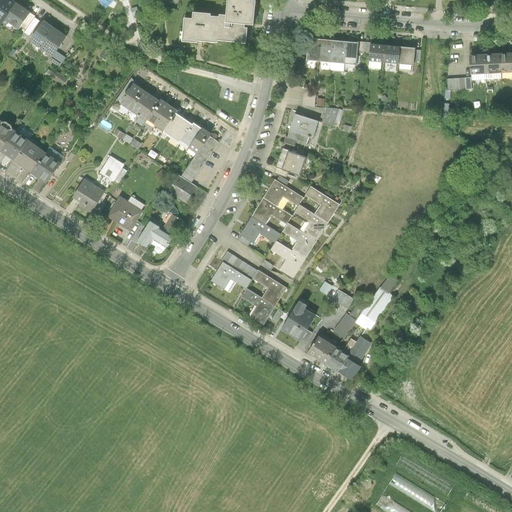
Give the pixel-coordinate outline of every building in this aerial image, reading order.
[(16,3),(12,0),(0,0),(0,25),(0,26),(5,19),(16,3)] [(257,0),(255,0),(228,0),(227,15),(226,22),(245,24),(255,25),(257,0)] [(19,29),(31,13),(16,3),(5,19),(19,29)] [(245,28),(245,24),(226,22),(227,15),(220,14),(220,17),(211,16),(211,14),(193,12),(192,19),(184,18),(182,41),(197,43),(197,41),(218,42),(218,41),(247,43),(248,28),(245,28)] [(56,29),(45,21),(30,42),(41,50),(56,29)] [(53,58),(67,37),(56,29),(41,50),(53,58)] [(306,60),(319,61),(321,39),(308,38),(306,60)] [(333,40),(321,39),(319,61),(331,62),(333,40)] [(346,41),(333,40),(331,62),(344,63),(346,41)] [(358,42),(346,41),(344,63),(356,64),(357,53),(358,42)] [(370,43),(358,42),(357,53),(369,54),(370,44),(370,43)] [(369,61),(383,63),(385,45),(370,44),(369,54),(369,61)] [(399,47),(385,45),(383,63),(398,64),(399,47)] [(414,48),(399,47),(398,64),(413,65),(414,48)] [(106,49),(101,56),(106,60),(111,53),(106,49)] [(511,54),(499,55),(500,72),(511,71),(511,54)] [(499,55),(484,56),(485,73),(500,72),(499,55)] [(470,74),(485,73),(484,56),(469,56),(470,74)] [(67,79),(58,73),(54,79),(63,86),(67,79)] [(471,89),(471,78),(447,80),(448,91),(450,91),(471,89)] [(117,99),(122,103),(134,85),(130,82),(117,99)] [(122,103),(131,109),(144,90),(135,84),(134,85),(122,103)] [(303,88),(302,106),(314,107),(316,89),(303,88)] [(152,96),(144,90),(131,109),(139,115),(152,96)] [(161,102),(152,96),(139,115),(148,120),(150,118),(161,102)] [(150,118),(158,124),(171,105),(163,99),(161,102),(150,118)] [(179,110),(171,105),(158,124),(166,129),(177,113),(179,110)] [(333,126),(339,110),(326,108),(322,122),(333,126)] [(164,132),(173,137),(185,119),(177,113),(166,129),(164,132)] [(293,114),(290,122),(314,130),(317,121),(293,114)] [(193,124),(185,119),(173,137),(181,143),(182,141),(193,124)] [(0,152),(1,154),(3,151),(16,133),(1,122),(0,124),(0,152)] [(182,141),(191,147),(204,128),(195,122),(193,124),(182,141)] [(311,138),(314,130),(290,122),(288,130),(289,130),(308,137),(311,138)] [(191,147),(199,153),(210,136),(212,134),(204,128),(191,147)] [(118,130),(115,134),(122,139),(125,135),(118,130)] [(306,144),(308,137),(289,130),(286,138),(296,141),(306,144)] [(3,151),(18,162),(31,143),(16,133),(3,151)] [(199,153),(182,177),(191,184),(219,142),(210,136),(199,153)] [(294,147),(296,141),(286,138),(285,137),(283,143),(294,147)] [(135,140),(132,144),(138,149),(141,144),(135,140)] [(18,162),(33,173),(47,154),(31,143),(18,162)] [(287,151),(280,170),(287,172),(298,176),(305,157),(287,151)] [(62,165),(47,154),(33,173),(31,176),(47,187),(62,165)] [(111,156),(100,173),(114,182),(125,165),(111,156)] [(146,159),(138,157),(136,166),(145,167),(146,159)] [(285,177),(287,172),(280,170),(276,168),(274,173),(285,177)] [(197,187),(191,184),(182,177),(179,176),(169,191),(186,203),(197,187)] [(279,176),(276,181),(286,187),(289,182),(279,176)] [(104,192),(85,179),(74,196),(82,202),(80,205),(91,212),(104,192)] [(263,198),(276,206),(282,197),(298,206),(298,205),(303,198),(286,187),(276,181),(274,180),(263,198)] [(320,205),(314,215),(327,223),(339,205),(310,187),(305,195),(320,205)] [(143,212),(121,198),(109,216),(131,230),(143,212)] [(251,216),(265,225),(271,215),(286,225),(287,223),(292,216),(276,206),(263,198),(251,216)] [(298,206),(293,214),(308,223),(302,233),(316,242),(327,223),(314,215),(298,205),(298,206)] [(404,255),(409,258),(412,254),(415,255),(442,218),(435,213),(404,255)] [(151,222),(148,226),(138,241),(148,247),(154,238),(167,246),(183,222),(172,215),(162,231),(159,229),(160,228),(151,222)] [(276,241),(280,234),(265,225),(251,216),(240,234),(242,235),(252,241),(254,243),(260,234),(275,243),(276,241)] [(137,243),(138,241),(148,226),(143,223),(132,240),(137,243)] [(286,225),(282,231),(297,241),(291,251),(304,260),(316,242),(302,233),(287,223),(286,225)] [(248,247),(252,241),(242,235),(239,241),(248,247)] [(293,278),(304,260),(291,251),(276,241),(275,243),(270,250),(286,260),(280,270),(293,278)] [(228,252),(222,262),(252,280),(252,279),(258,270),(228,252)] [(274,266),(265,260),(262,265),(271,271),(274,266)] [(230,279),(246,289),(246,288),(252,280),(222,262),(210,281),(224,289),(230,279)] [(268,288),(262,298),(276,306),(287,288),(258,270),(252,279),(268,288)] [(354,334),(350,340),(356,343),(347,357),(346,359),(356,366),(370,344),(361,339),(368,331),(394,297),(389,293),(398,280),(389,275),(365,307),(356,321),(349,331),(354,334)] [(327,278),(322,286),(330,290),(335,282),(327,278)] [(262,298),(246,288),(246,289),(241,297),(256,306),(250,317),(264,325),(276,306),(262,298)] [(347,309),(353,299),(338,290),(332,300),(347,309)] [(282,328),(301,340),(307,330),(316,316),(304,309),(306,305),(299,301),(282,328)] [(358,302),(349,316),(356,321),(365,307),(358,302)] [(349,331),(356,321),(349,316),(346,314),(328,337),(333,341),(331,346),(335,349),(349,331)] [(312,333),(307,330),(301,340),(306,343),(312,333)] [(375,336),(368,331),(361,339),(370,344),(375,336)] [(309,355),(325,365),(335,349),(331,346),(320,339),(314,349),(309,355)] [(347,357),(335,349),(325,365),(337,373),(346,359),(347,357)] [(356,366),(346,359),(337,373),(351,382),(360,368),(356,366)] [(403,451),(396,464),(411,472),(418,458),(403,451)] [(399,488),(403,482),(407,484),(409,481),(396,472),(392,478),(394,479),(391,483),(399,488)]
